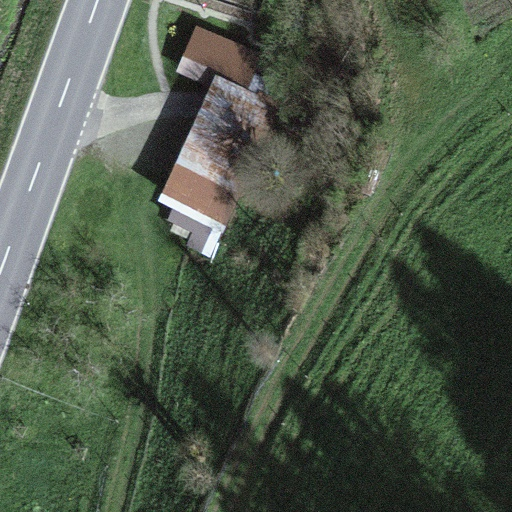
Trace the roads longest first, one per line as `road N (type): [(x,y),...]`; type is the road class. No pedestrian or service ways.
road 1 (track): [(108,511),(148,307),(145,230),(112,152),(59,109)]
road 2 (secondary): [(98,0),(0,275)]
